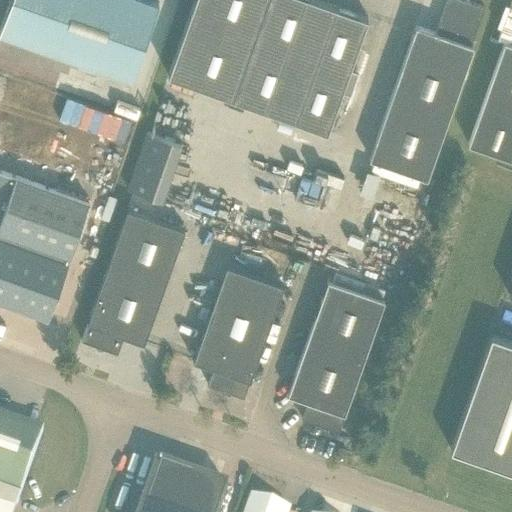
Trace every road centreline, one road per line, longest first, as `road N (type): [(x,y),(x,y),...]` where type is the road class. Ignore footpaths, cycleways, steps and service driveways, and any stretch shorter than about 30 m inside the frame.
road 1 (unclassified): [(419,511),(117,407)]
road 2 (unclassified): [(117,407),(0,365)]
